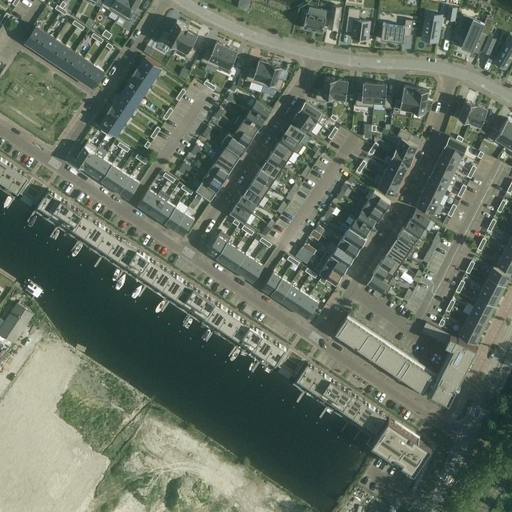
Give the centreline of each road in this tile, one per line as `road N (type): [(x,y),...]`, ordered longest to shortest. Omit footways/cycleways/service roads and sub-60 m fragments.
road 1 (residential): [(314,340),(422,165),(450,71)]
road 2 (residential): [(186,254),(311,55)]
road 3 (residential): [(465,442),(314,340)]
road 4 (residential): [(186,254),(56,167)]
road 5 (residential): [(314,340),(186,254)]
road 6 (residential): [(311,55),(177,0)]
road 7 (residential): [(450,71),(311,55)]
